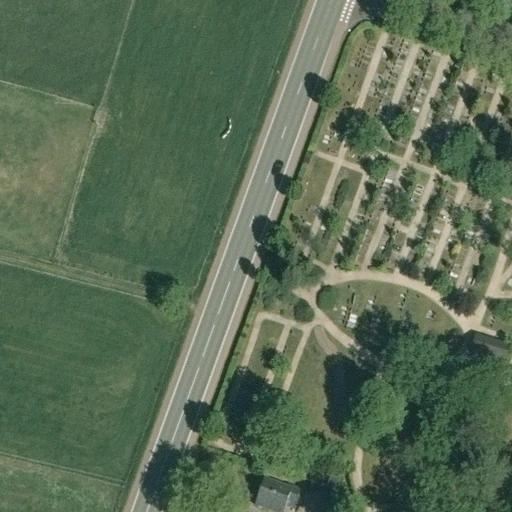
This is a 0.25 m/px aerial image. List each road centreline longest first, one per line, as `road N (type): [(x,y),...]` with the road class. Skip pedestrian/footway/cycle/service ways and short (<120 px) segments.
road 1 (secondary): [(146,511),(332,0)]
road 2 (residential): [(511,52),(366,0)]
